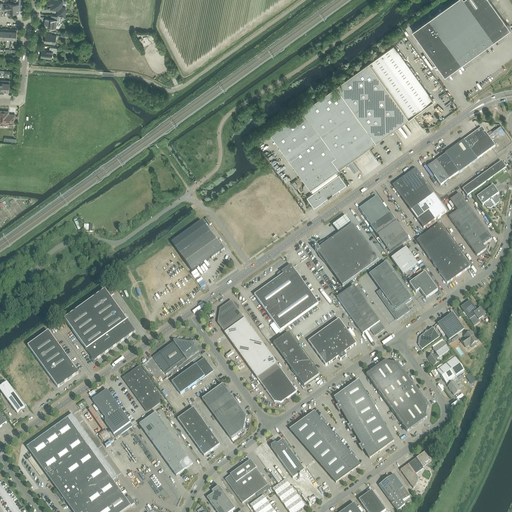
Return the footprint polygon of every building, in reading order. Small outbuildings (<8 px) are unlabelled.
[(55,0),(56,0),(52,0),(48,0),(48,5),(51,5),(51,9),(56,10),(58,10),(58,15),(65,16),(66,10),(64,8),(62,8),(62,1),(56,0),(55,0)] [(455,0),(412,31),(444,76),(510,29),(488,0),(455,0)] [(13,13),(14,2),(12,1),(11,4),(8,4),(7,4),(7,2),(5,2),(5,4),(5,10),(8,10),(7,13),(13,13)] [(14,2),(13,13),(19,14),(19,11),(22,11),(22,5),(16,4),(16,2),(14,2)] [(46,19),(45,25),(47,25),(47,27),(47,28),(48,28),(50,29),(50,28),(56,29),(56,28),(57,26),(57,25),(57,23),(58,23),(57,21),(57,20),(58,16),(51,16),(51,19),(46,19)] [(55,40),(56,36),(52,35),(52,34),(47,33),(47,37),(45,37),(45,43),(54,44),(54,40),(55,40)] [(307,196),(314,206),(346,183),(336,170),(433,100),(393,45),(270,133),(312,192),(307,196)] [(57,52),(57,48),(50,47),(50,51),(42,50),(41,57),(52,59),(52,51),(57,52)] [(14,124),(15,115),(8,115),(9,112),(0,110),(0,124),(8,125),(8,124),(14,124)] [(495,147),(482,128),(464,141),(463,141),(454,148),(453,147),(450,149),(451,150),(445,154),(427,167),(441,186),(459,173),(459,174),(477,160),(495,147)] [(462,190),(467,197),(502,172),(505,170),(506,169),(501,162),(462,190)] [(446,212),(415,169),(393,186),(424,229),(446,212)] [(487,208),(490,209),(499,203),(499,199),(497,196),(499,194),(493,186),(477,198),(482,206),(484,205),(487,208)] [(458,211),(449,218),(477,257),(486,250),(483,246),(492,240),(459,194),(450,201),(458,211)] [(377,197),(359,210),(371,226),(371,227),(389,214),(377,197)] [(371,226),(370,227),(377,236),(395,223),(396,222),(390,213),(389,214),(371,227),(371,226)] [(346,216),(333,225),(338,232),(351,223),(346,216)] [(220,247),(202,222),(171,243),(192,272),(215,255),(216,256),(224,250),(221,246),(220,247)] [(395,223),(377,236),(383,244),(402,230),(401,229),(401,230),(399,226),(396,222),(395,223)] [(315,250),(317,253),(318,253),(342,287),(379,261),(353,224),(318,249),(318,248),(315,250)] [(447,284),(470,268),(439,225),(416,241),(447,284)] [(402,230),(383,244),(389,253),(409,239),(406,236),(403,233),(404,232),(402,230)] [(391,259),(403,275),(418,265),(406,248),(391,259)] [(377,293),(397,320),(409,311),(405,305),(412,300),(386,263),(369,275),(380,291),(377,293)] [(279,276),(280,278),(254,296),(274,323),(270,326),(276,335),(318,304),(291,266),(281,273),(282,274),(279,276)] [(424,296),(426,299),(428,298),(438,291),(425,273),(409,284),(416,293),(420,290),(424,296)] [(370,329),(375,336),(388,327),(368,300),(365,302),(354,286),(337,298),(363,335),(370,329)] [(135,333),(132,328),(105,291),(65,320),(91,357),(95,362),(135,333)] [(220,309),(218,323),(218,324),(225,333),(235,326),(244,320),(244,319),(244,318),(238,310),(231,301),(222,308),(220,309)] [(470,301),(461,308),(470,320),(474,326),(480,322),(479,321),(483,317),(482,316),(485,314),(481,308),(477,311),(476,312),(475,310),(476,310),(470,301)] [(437,324),(449,341),(464,330),(452,314),(437,324)] [(244,320),(235,326),(241,336),(251,328),(245,319),(244,319),(244,320)] [(308,342),(325,366),(326,366),(327,366),(338,358),(340,360),(340,361),(341,360),(346,357),(346,356),(344,353),(355,345),(356,345),(356,344),(356,343),(339,320),(308,342)] [(225,333),(224,334),(231,343),(241,336),(235,326),(225,333)] [(251,328),(241,336),(248,345),(258,337),(251,328)] [(419,346),(422,350),(440,338),(433,328),(420,337),(419,346)] [(78,374),(48,332),(28,347),(58,388),(78,374)] [(464,337),(465,338),(461,341),(466,348),(470,345),(471,346),(477,342),(471,332),(464,337)] [(295,374),(298,378),(304,387),(319,376),(313,368),(288,334),(273,344),(274,345),(295,374)] [(241,336),(231,343),(237,352),(248,345),(241,336)] [(258,337),(248,345),(254,354),(264,347),(258,337)] [(174,343),(153,358),(165,374),(177,365),(179,368),(183,365),(183,364),(199,353),(195,346),(195,345),(174,341),(174,342),(174,343)] [(433,350),(439,358),(449,351),(443,343),(433,350)] [(248,345),(237,352),(244,361),(254,354),(248,345)] [(264,347),(254,354),(261,363),(271,355),(264,347)] [(254,354),(244,361),(250,370),(261,363),(254,354)] [(271,355),(261,363),(267,372),(277,365),(271,355)] [(433,355),(428,359),(433,367),(439,363),(433,355)] [(204,359),(172,383),(180,395),(213,372),(204,359)] [(437,371),(446,385),(464,372),(455,359),(437,371)] [(386,361),(379,366),(391,382),(404,373),(397,363),(395,364),(387,363),(386,361)] [(261,363),(250,370),(257,379),(258,379),(257,379),(267,372),(261,363)] [(267,372),(257,379),(258,379),(264,388),(271,397),(274,402),(281,403),(287,399),(288,400),(290,398),(290,397),(297,392),(290,383),(284,374),(277,365),(267,372)] [(366,375),(378,392),(391,382),(379,366),(366,375)] [(123,379),(147,412),(164,400),(140,367),(123,379)] [(391,382),(400,394),(413,385),(404,373),(391,382)] [(341,410),(345,417),(345,418),(346,418),(350,425),(348,427),(347,426),(351,432),(351,431),(353,430),(357,437),(357,438),(357,437),(362,445),(359,446),(362,452),(362,451),(364,450),(370,459),(369,459),(370,459),(394,442),(394,441),(394,442),(388,432),(382,423),(383,422),(382,422),(377,413),(377,412),(371,403),(371,402),(371,403),(365,393),(359,382),(359,381),(334,399),(335,399),(338,406),(336,407),(336,406),(339,412),(341,410)] [(378,392),(387,404),(400,394),(391,382),(378,392)] [(0,388),(0,390),(17,414),(25,408),(7,383),(0,388)] [(454,383),(448,387),(454,396),(460,391),(454,383)] [(228,393),(222,385),(202,400),(208,408),(228,393)] [(413,385),(400,394),(409,407),(422,397),(413,385)] [(92,401),(106,419),(105,423),(114,435),(130,424),(107,391),(92,401)] [(234,401),(228,393),(208,408),(214,416),(234,401)] [(400,394),(387,404),(407,432),(420,423),(409,407),(400,394)] [(422,397),(409,407),(420,423),(427,418),(426,416),(427,408),(429,407),(422,397)] [(240,410),(234,401),(214,416),(220,424),(240,410)] [(178,420),(204,457),(220,445),(193,409),(178,420)] [(246,417),(240,410),(220,424),(231,439),(243,430),(246,417)] [(139,425),(176,477),(193,465),(156,413),(139,425)] [(344,447),(343,447),(338,441),(340,439),(336,434),(336,435),(334,437),(329,430),(328,430),(323,424),(325,422),(321,417),(321,418),(319,419),(314,413),(315,413),(314,413),(290,431),(299,440),(299,441),(306,449),(314,458),(313,458),(314,458),(321,466),(321,467),(321,466),(329,475),(328,475),(329,475),(336,483),(360,466),(353,458),(355,457),(355,456),(351,451),(351,452),(349,454),(344,447)] [(68,419),(27,448),(58,492),(56,493),(60,498),(63,503),(65,501),(72,511),(123,511),(131,507),(134,504),(129,497),(126,499),(123,496),(127,493),(125,491),(121,493),(113,481),(117,478),(73,415),(68,419)] [(111,438),(104,429),(98,434),(100,436),(99,437),(102,442),(103,441),(105,443),(111,438)] [(271,446),(271,449),(293,479),(304,471),(283,440),(275,446),(273,445),(271,446)] [(400,471),(413,489),(414,488),(419,479),(416,475),(423,469),(422,468),(426,465),(425,463),(429,460),(424,453),(400,471)] [(248,500),(268,485),(250,461),(230,476),(237,486),(232,490),(242,504),(247,500),(248,500)] [(394,475),(384,482),(379,486),(397,511),(401,511),(406,508),(402,503),(410,497),(394,475)] [(272,490),(277,496),(290,487),(285,480),(272,490)] [(214,494),(218,500),(225,495),(219,487),(212,492),(213,494),(214,494)] [(277,496),(282,503),(295,493),(290,487),(277,496)] [(359,500),(366,511),(384,511),(386,511),(372,491),(359,500)] [(282,503),(286,509),(299,500),(295,493),(282,503)] [(207,499),(211,505),(218,500),(214,494),(213,494),(207,499)] [(218,500),(222,506),(229,501),(225,495),(218,500)] [(250,506),(254,511),(255,511),(268,503),(263,496),(250,506)] [(211,505),(216,511),(222,506),(218,500),(211,505)] [(299,500),(286,509),(288,511),(296,511),(304,506),(299,500)] [(229,501),(222,506),(226,511),(231,511),(235,509),(229,501)] [(255,511),(268,511),(272,509),(268,503),(255,511)]
